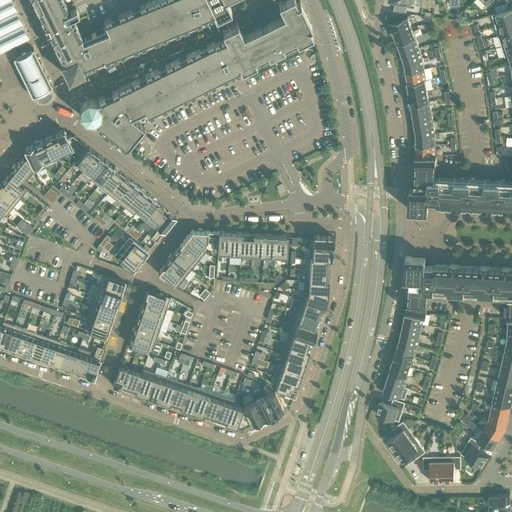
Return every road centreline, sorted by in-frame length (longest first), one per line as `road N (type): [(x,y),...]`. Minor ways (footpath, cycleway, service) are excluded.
road 1 (residential): [(0,358),(237,444),(294,418),(347,280),(349,228),(300,221),(300,203)]
road 2 (unclassified): [(365,220),(345,358),(296,511)]
road 3 (secondary): [(252,511),(0,425)]
road 4 (residential): [(333,456),(354,453),(399,232)]
road 5 (unclassified): [(333,456),(376,283),(379,251),(365,220)]
road 6 (residential): [(185,216),(65,119),(19,140),(0,167)]
road 7 (residential): [(379,0),(375,37),(399,155),(399,232)]
road 8 (residential): [(311,0),(336,67),(350,144),(326,180),(327,199)]
road 9 (secondary): [(0,447),(193,511)]
road 10 (residential): [(488,478),(480,489),(417,490),(375,440)]
